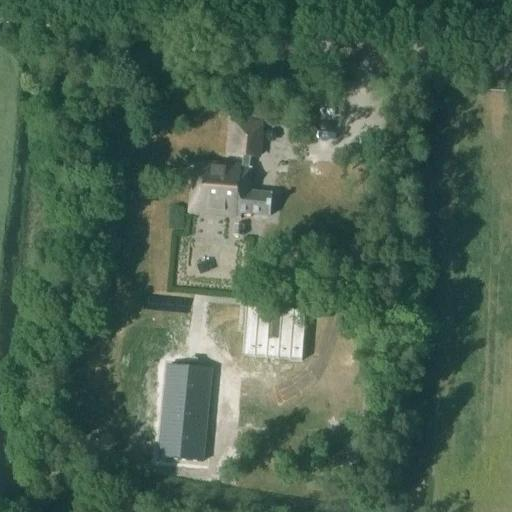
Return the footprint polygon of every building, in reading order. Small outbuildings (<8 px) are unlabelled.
[(260,124),(232,121),(229,154),(257,157),(260,124)] [(249,168),(197,163),(196,180),(192,179),(189,211),(239,216),(240,213),(268,216),(270,195),(247,192),(249,168)] [(234,225),(233,237),(243,238),(244,226),(234,225)] [(246,307),(242,356),(302,360),(306,311),(246,307)] [(191,368),(171,366),(165,431),(155,430),(154,443),(164,444),(162,459),(182,461),(191,368)]
